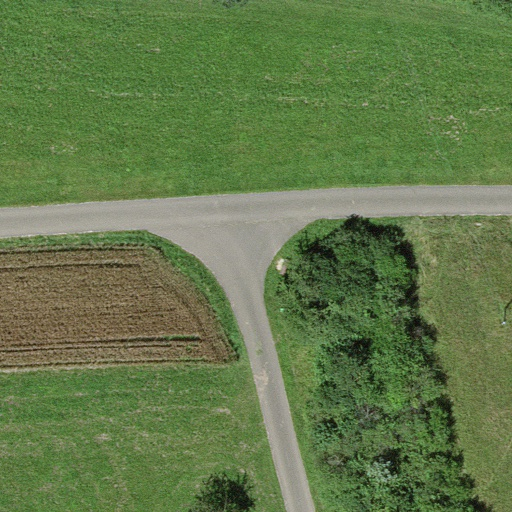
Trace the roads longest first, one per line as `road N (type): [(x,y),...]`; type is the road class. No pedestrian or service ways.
road 1 (track): [(511,198),(0,222)]
road 2 (track): [(301,511),(227,208)]
